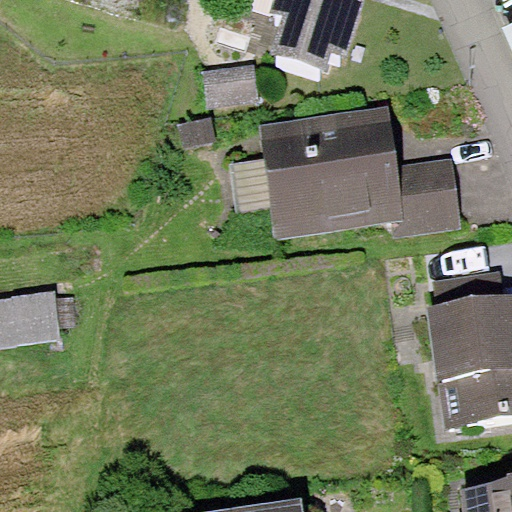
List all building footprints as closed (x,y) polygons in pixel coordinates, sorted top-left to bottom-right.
[(325,80),(352,0),(269,0),(264,15),(285,22),(271,61),(325,80)] [(207,77),(208,108),(254,106),(252,76),(207,77)] [(265,131),(277,238),(400,225),(402,237),(454,231),(447,167),(389,173),(383,119),(265,131)] [(0,302),(0,343),(60,337),(56,297),(0,302)] [(511,311),(430,322),(444,435),(511,426),(511,311)]
